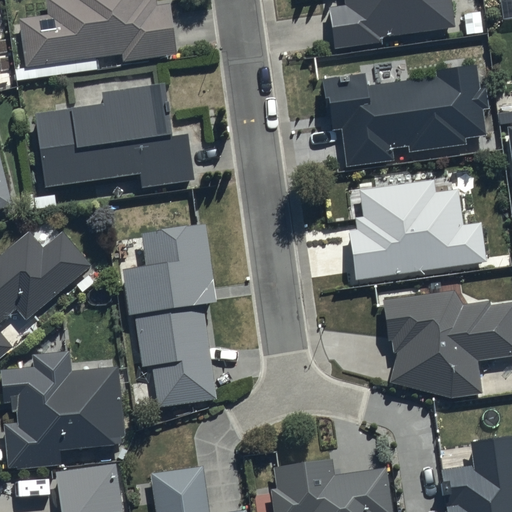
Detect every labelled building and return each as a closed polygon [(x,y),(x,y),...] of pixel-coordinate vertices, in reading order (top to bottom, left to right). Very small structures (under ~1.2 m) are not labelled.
[(45,0),(47,11),(20,14),(26,66),(14,67),(15,80),(98,68),(96,55),(122,51),(123,59),(178,51),(171,0),(159,2),(158,0),(45,0)] [(345,0),(346,1),(329,4),(334,45),(381,39),(381,32),(456,23),(452,0),(345,0)] [(366,68),(323,73),(327,117),(333,117),(334,126),(342,125),(345,162),(395,157),(393,143),(408,142),(409,149),(468,142),(467,133),(487,131),(484,105),(491,105),(488,84),(480,85),(476,59),(436,65),(437,75),(368,83),(366,68)] [(102,100),(35,108),(47,184),(141,169),(143,185),(196,176),(188,127),(174,129),(166,77),(100,87),(102,100)] [(0,204),(13,201),(0,150),(0,204)] [(414,194),(412,177),(358,183),(360,196),(343,198),(344,212),(339,212),(341,235),(350,234),(354,273),(491,254),(483,200),(416,210),(414,194)] [(217,295),(206,218),(141,228),(145,259),(123,262),(130,311),(134,311),(141,361),(152,360),(159,404),(217,396),(203,297),(217,295)] [(70,279),(91,260),(63,227),(43,245),(28,228),(0,252),(0,354),(12,344),(0,330),(0,317),(15,305),(26,317),(70,279)] [(455,286),(383,296),(387,337),(392,337),(393,348),(397,348),(389,379),(450,395),(483,391),(479,357),(511,353),(511,299),(492,302),(491,298),(464,301),(455,286)] [(34,362),(1,365),(2,398),(12,398),(13,408),(19,408),(19,418),(5,419),(8,463),(61,460),(60,442),(125,437),(119,362),(71,366),(69,348),(33,351),(34,362)] [(449,511),(511,511),(511,431),(472,436),(475,459),(443,463),(449,511)] [(332,456),(275,464),(278,486),(271,487),(274,511),(393,511),(387,462),(333,469),(332,456)] [(116,459),(56,468),(62,511),(75,511),(122,505),(116,459)] [(203,461),(150,469),(156,511),(247,511),(246,505),(210,511),(203,461)]
